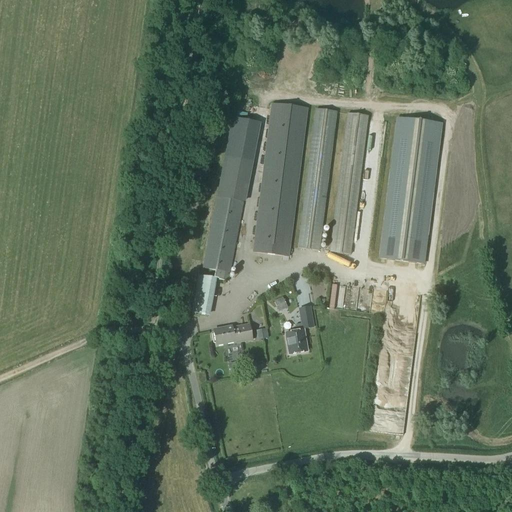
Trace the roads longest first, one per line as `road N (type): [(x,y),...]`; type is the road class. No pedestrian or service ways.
road 1 (unclassified): [(226,511),(217,486),(245,471),(349,454),(511,456)]
road 2 (track): [(150,334),(117,331),(76,343),(0,379)]
